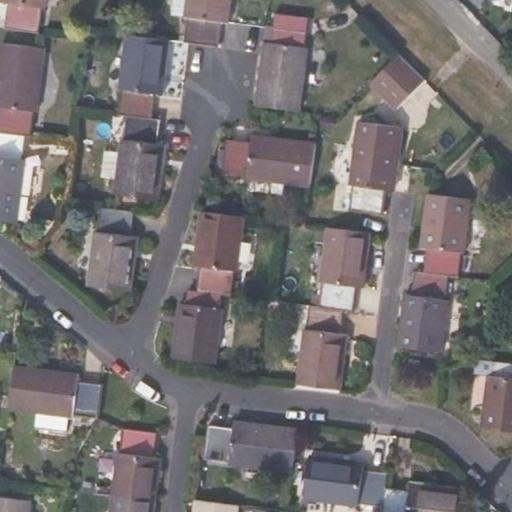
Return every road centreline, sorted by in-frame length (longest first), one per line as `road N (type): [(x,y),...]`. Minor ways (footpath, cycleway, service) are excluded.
road 1 (residential): [(224,80),(129,353)]
road 2 (residential): [(378,411),(400,206)]
road 3 (residential): [(188,389),(378,411)]
road 4 (residential): [(0,249),(129,353)]
road 5 (residential): [(378,411),(451,433),(504,489)]
road 6 (residential): [(188,389),(173,511)]
